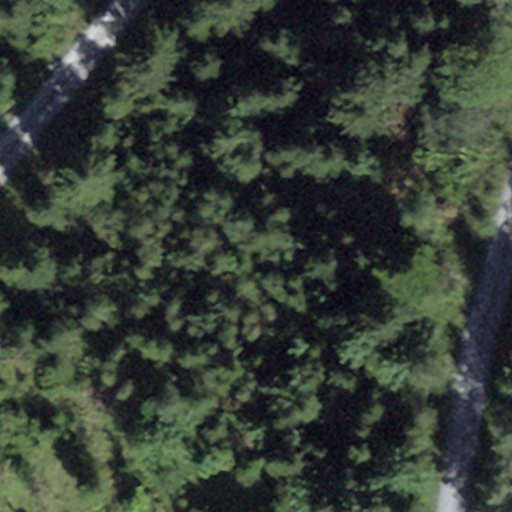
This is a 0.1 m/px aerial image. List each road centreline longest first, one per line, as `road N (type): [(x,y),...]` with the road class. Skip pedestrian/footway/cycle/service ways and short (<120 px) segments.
road 1 (track): [(462,511),(511,202)]
road 2 (track): [(123,0),(0,167)]
